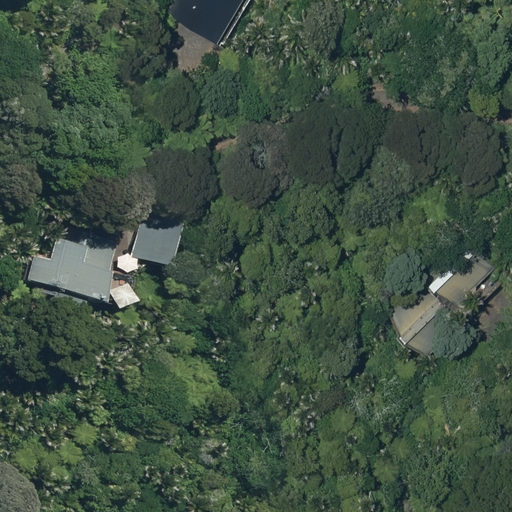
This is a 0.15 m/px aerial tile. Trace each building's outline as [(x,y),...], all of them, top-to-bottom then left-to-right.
[(175,0),(166,15),(223,49),(252,0),(175,0)] [(62,40),(84,64),(109,39),(87,16),(62,40)] [(135,216),(120,263),(153,274),(169,228),(135,216)] [(86,314),(108,248),(76,238),(70,256),(37,246),(30,268),(16,263),(8,289),(24,295),(23,299),(39,304),(36,312),(68,322),(72,309),(86,314)] [(460,304),(497,267),(474,244),(439,280),(432,273),(384,321),(408,345),(454,299),(460,304)]
